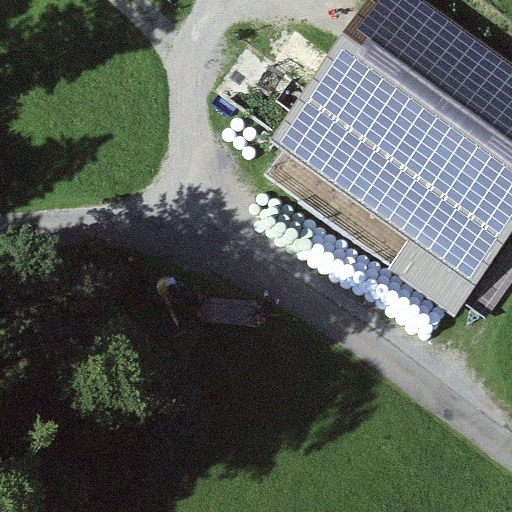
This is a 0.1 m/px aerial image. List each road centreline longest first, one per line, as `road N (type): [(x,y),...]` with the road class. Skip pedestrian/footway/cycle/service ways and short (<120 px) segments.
road 1 (unclassified): [(0,230),(82,226),(208,241),(286,287),(511,450)]
road 2 (track): [(203,0),(182,68),(208,241)]
